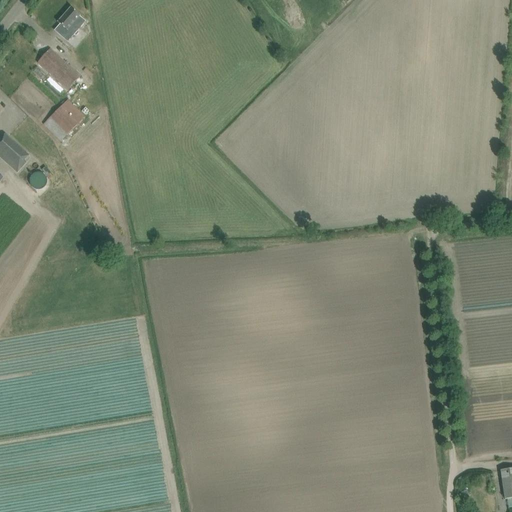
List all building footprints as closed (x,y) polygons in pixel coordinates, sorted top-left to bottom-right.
[(60,25),(57,29),(61,32),(59,35),(68,43),(86,22),(80,17),(80,16),(78,15),(71,8),(58,23),(60,25)] [(77,37),(72,44),(85,53),(90,46),(77,37)] [(68,90),(80,76),(50,49),(38,63),(68,90)] [(61,142),(85,117),(68,101),(44,125),(61,142)] [(5,135),(1,140),(0,139),(0,157),(17,173),(26,163),(24,161),(29,156),(5,135)] [(38,170),(39,186),(52,186),(52,170),(38,170)] [(511,469),(501,471),(505,500),(507,499),(508,508),(511,507),(511,469)]
